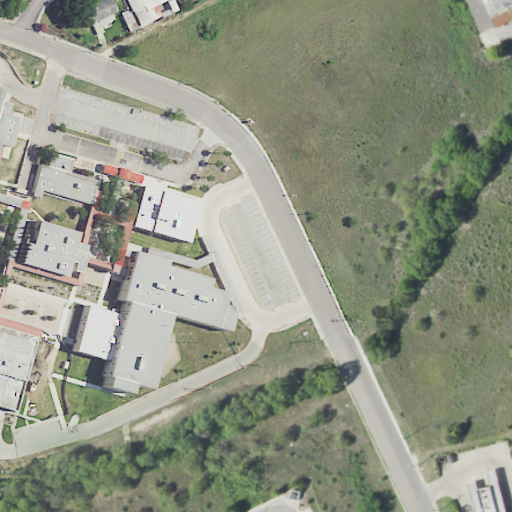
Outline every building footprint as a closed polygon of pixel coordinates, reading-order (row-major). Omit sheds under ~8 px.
[(99,25),(117,18),(110,0),(101,0),(77,9),(84,26),(98,21),(99,25)] [(126,0),(131,12),(140,8),(145,22),(161,16),(156,5),(168,0),(126,0)] [(511,0),(496,0),(504,17),(497,20),(501,28),(511,23),(511,0)] [(0,145),(0,146),(5,147),(13,117),(3,115),(5,103),(0,101),(0,86),(0,85),(0,145)] [(36,164),(27,196),(37,198),(38,192),(88,206),(95,180),(65,172),(69,159),(47,153),(43,166),(36,164)] [(166,316),(223,333),(229,312),(219,310),(224,294),(205,288),(209,276),(132,253),(118,299),(122,300),(98,384),(122,392),(125,383),(144,389),(166,316)] [(469,484),(475,511),(506,511),(497,470),(488,472),(491,486),(479,489),(478,482),(469,484)]
